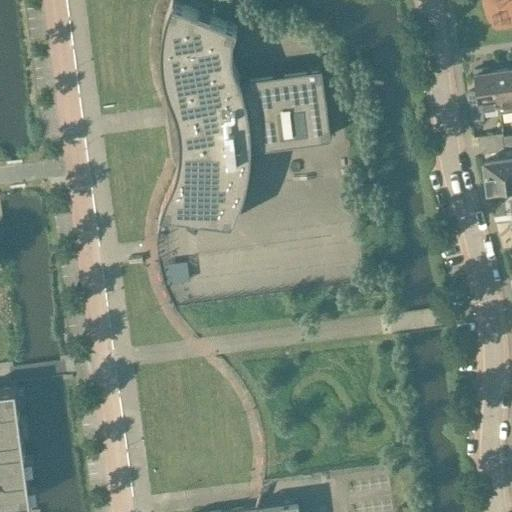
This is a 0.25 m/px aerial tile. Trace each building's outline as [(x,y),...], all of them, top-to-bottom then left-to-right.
[(159,214),(158,219),(159,219),(160,215),(161,210),(169,211),(187,213),(187,215),(197,221),(199,219),(201,215),(232,219),(235,213),(238,206),(240,200),(243,193),(245,187),(246,180),(248,173),(249,166),(250,159),(251,152),(251,145),(255,145),(263,144),(274,142),(278,142),(304,138),(309,138),(331,135),(322,64),(315,65),(311,66),(300,67),(295,68),(268,71),(264,72),(239,75),(238,72),(236,68),(235,64),(234,60),(233,56),(232,53),(232,48),(232,45),(233,41),(233,37),(234,33),(236,29),(237,25),(210,14),(211,11),(199,7),(198,10),(174,0),(170,0),(170,2),(168,7),(167,11),(165,15),(164,18),(164,21),(163,24),(162,29),(162,32),(161,36),(161,41),(161,44),(161,48),(161,54),(161,59),(162,65),(163,70),(164,75),(165,79),(166,82),(167,85),(165,85),(165,91),(170,126),(174,156),(179,155),(178,160),(177,165),(175,170),(174,174),(172,179),(170,184),(168,188),(165,193),(163,198),(162,203),(160,208),(159,214)] [(511,66),(494,69),(498,104),(500,112),(511,110),(511,66)] [(482,106),(498,104),(494,69),(486,70),(485,67),(474,68),(476,89),(467,91),(471,120),(484,118),(482,106)] [(503,135),(503,132),(478,135),(480,148),(504,144),(503,135)] [(511,133),(503,135),(504,144),(511,143),(511,133)] [(510,183),(511,197),(511,156),(484,160),(488,186),(510,183)] [(16,388),(16,386),(0,387),(0,504),(31,501),(31,499),(30,499),(28,484),(29,484),(27,470),(26,470),(24,456),(25,456),(22,431),(21,431),(19,416),(20,416),(18,402),(17,402),(15,388),(16,388)] [(261,490),(260,489),(259,494),(257,499),(255,505),(201,511),(299,511),(298,499),(267,503),(258,500),(260,495),(261,490)]
